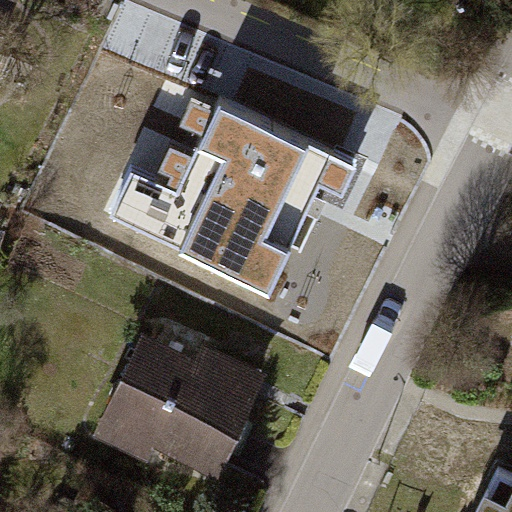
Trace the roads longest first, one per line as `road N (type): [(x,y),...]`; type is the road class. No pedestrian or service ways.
road 1 (residential): [(497,128),(310,511)]
road 2 (residential): [(185,0),(497,128)]
